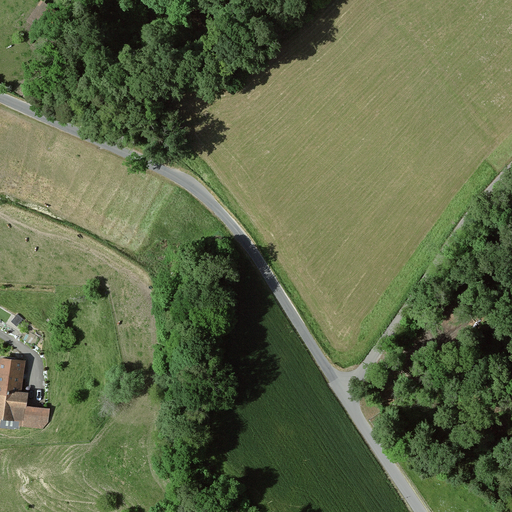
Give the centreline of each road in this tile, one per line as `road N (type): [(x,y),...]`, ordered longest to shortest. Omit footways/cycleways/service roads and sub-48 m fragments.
road 1 (unclassified): [(0,96),(168,172),(213,204),(343,394)]
road 2 (unclassified): [(343,394),(511,168)]
road 3 (unclassified): [(421,511),(343,394)]
